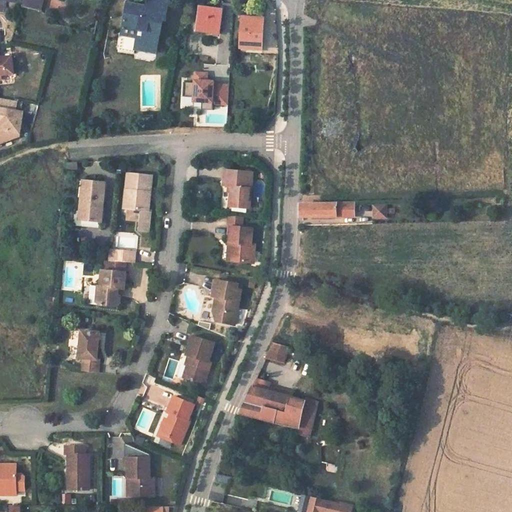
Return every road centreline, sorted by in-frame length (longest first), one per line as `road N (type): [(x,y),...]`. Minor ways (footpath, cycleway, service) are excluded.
road 1 (residential): [(182,141),(163,301),(124,402),(100,423),(0,431)]
road 2 (unclassified): [(293,141),(281,293),(215,448),(197,511)]
road 3 (unclassified): [(296,0),(293,141)]
